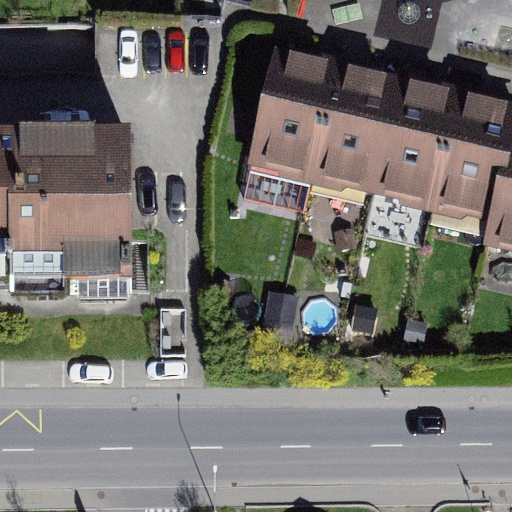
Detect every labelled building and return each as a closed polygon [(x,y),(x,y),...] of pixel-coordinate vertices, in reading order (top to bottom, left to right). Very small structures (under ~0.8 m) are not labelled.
[(316,191),(339,88),(279,74),(256,178),(316,191)] [(377,206),(400,101),(339,88),(316,191),(377,206)] [(437,219),(460,114),(400,101),(377,206),(437,219)] [(511,125),(460,114),(437,219),(497,231),(511,164),(511,125)] [(3,309),(138,306),(135,150),(0,153),(0,291),(2,292),(3,309)] [(511,164),(497,231),(492,261),(511,265),(511,164)]
